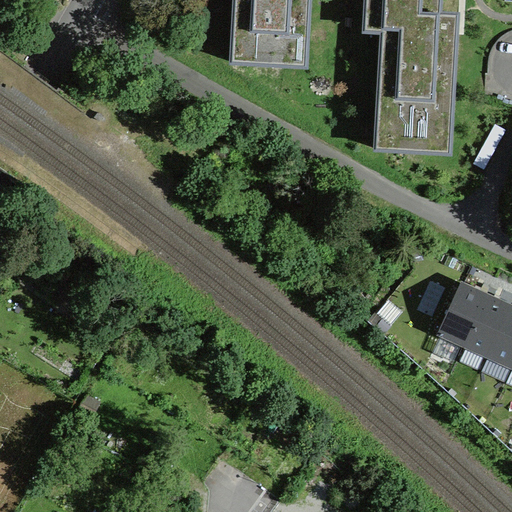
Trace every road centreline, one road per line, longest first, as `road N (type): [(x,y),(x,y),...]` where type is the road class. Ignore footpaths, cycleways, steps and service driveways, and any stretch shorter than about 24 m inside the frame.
road 1 (track): [(78,18),(511,246)]
road 2 (tertiary): [(89,0),(0,156)]
